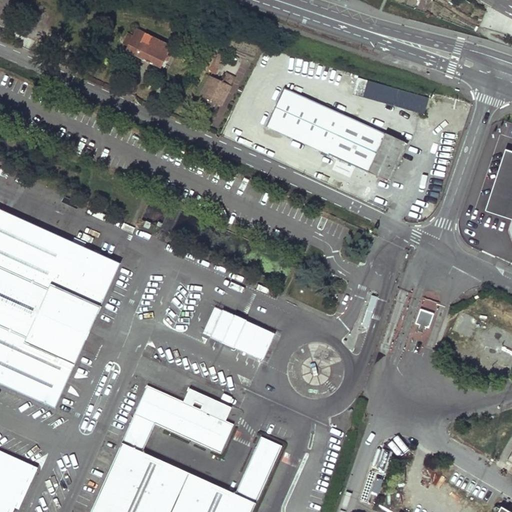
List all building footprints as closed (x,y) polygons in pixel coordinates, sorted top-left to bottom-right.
[(171,50),(133,32),(131,38),(126,36),(121,47),(126,49),(124,55),(159,71),(161,65),(163,66),(169,54),(171,50)] [(173,56),(169,54),(163,66),(167,68),(173,56)] [(222,59),(216,57),(208,72),(214,75),(222,59)] [(222,83),(209,77),(200,96),(207,99),(204,105),(210,108),(212,102),(221,106),(234,78),(226,74),(222,83)] [(398,93),(368,83),(363,98),(393,108),(423,119),(428,103),(398,93)] [(405,149),(284,92),(266,129),(387,187),(405,149)] [(511,152),(504,150),(483,209),(509,218),(505,229),(510,245),(511,245),(511,152)] [(0,384),(55,409),(119,264),(0,210),(0,384)] [(376,298),(371,296),(362,325),(367,327),(376,298)] [(222,311),(214,308),(202,333),(210,337),(222,311)] [(246,321),(222,310),(222,311),(210,337),(209,337),(233,349),(234,347),(246,321)] [(428,328),(432,315),(420,310),(416,324),(418,325),(416,331),(422,333),(425,327),(428,328)] [(274,335),(246,321),(234,347),(262,361),(274,335)] [(147,386),(121,443),(89,511),(251,511),(281,446),(260,436),(234,494),(207,481),(141,452),(154,423),(220,454),(233,425),(226,421),(232,407),(188,388),(182,401),(147,386)] [(28,467),(0,454),(0,509),(4,511),(7,503),(11,505),(28,467)] [(36,470),(28,467),(11,505),(14,507),(19,509),(36,470)] [(378,495),(383,479),(369,475),(364,490),(378,495)] [(0,511),(11,511),(14,507),(11,505),(7,503),(4,511),(0,509),(0,511)]
